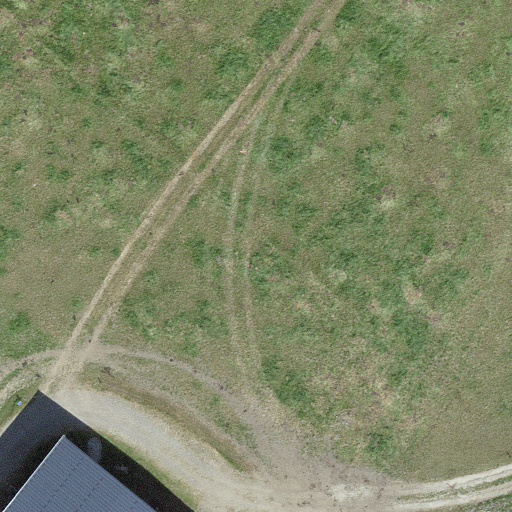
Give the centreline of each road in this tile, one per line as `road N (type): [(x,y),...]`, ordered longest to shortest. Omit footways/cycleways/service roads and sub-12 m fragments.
road 1 (track): [(336,0),(155,229),(58,396),(0,468)]
road 2 (track): [(58,396),(233,498),(271,504),(423,496),(511,478)]
